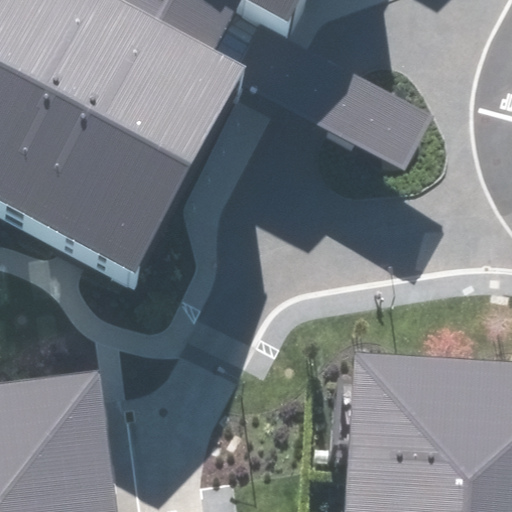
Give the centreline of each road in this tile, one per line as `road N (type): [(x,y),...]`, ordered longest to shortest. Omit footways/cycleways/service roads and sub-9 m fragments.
road 1 (residential): [(268,262),(284,106),(357,35),(511,2)]
road 2 (residential): [(170,511),(165,476),(213,375),(238,285),(268,262)]
road 3 (residential): [(268,262),(465,206),(511,180)]
